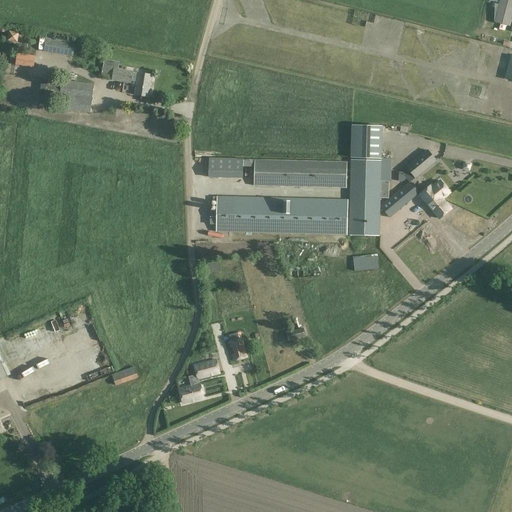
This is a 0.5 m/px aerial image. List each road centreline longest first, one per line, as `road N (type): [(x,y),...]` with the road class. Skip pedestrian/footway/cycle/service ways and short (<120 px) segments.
road 1 (tertiary): [(11,511),(343,355),(511,218)]
road 2 (track): [(218,0),(188,120),(198,316),(153,416),(153,445)]
road 3 (unknown): [(12,65),(71,72),(126,97),(189,109)]
road 4 (track): [(511,417),(350,365),(343,355)]
